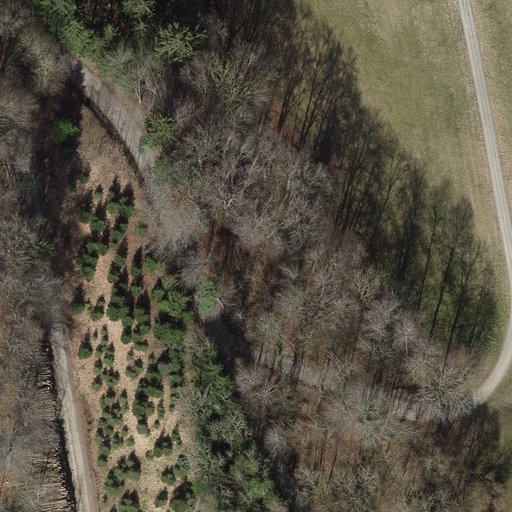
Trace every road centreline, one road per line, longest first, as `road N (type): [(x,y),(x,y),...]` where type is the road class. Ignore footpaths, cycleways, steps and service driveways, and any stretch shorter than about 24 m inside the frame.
road 1 (unclassified): [(302,511),(123,118),(74,70),(0,22)]
road 2 (track): [(88,511),(28,167),(0,84)]
road 3 (track): [(218,334),(387,406),(431,414),(476,398),(511,341)]
road 4 (track): [(511,256),(464,0)]
